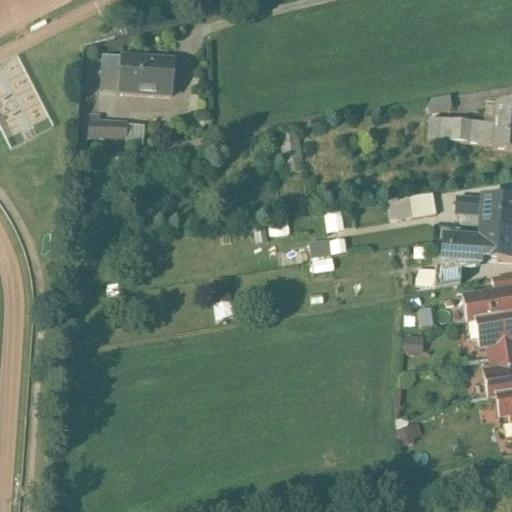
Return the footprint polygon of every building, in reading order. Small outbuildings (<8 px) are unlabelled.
[(173,64),(102,59),(100,82),(119,83),(118,95),(171,99),(173,64)] [(448,99),(426,103),(428,116),(450,112),(448,99)] [(511,106),(495,105),(493,132),(483,131),(483,127),(428,122),(426,143),(492,149),(492,152),(511,153),(511,106)] [(126,126),(99,125),(100,118),(89,118),(87,141),(109,141),(109,146),(125,146),(126,126)] [(144,147),(144,126),(128,126),(128,147),(144,147)] [(302,174),(300,131),(281,132),(284,175),(302,174)] [(433,198),(421,200),(425,224),(437,221),(433,198)] [(511,203),(482,202),(482,207),(482,209),(481,222),(480,233),(511,235),(511,203)] [(482,207),(448,205),(447,220),(481,222),(482,209),(482,207)] [(344,234),(342,214),(325,215),(326,235),(344,234)] [(478,264),(479,263),(511,265),(511,235),(480,233),(479,244),(443,242),(441,266),(458,267),(459,261),(478,262),(478,264)] [(345,242),(309,245),(310,259),(346,257),(345,242)] [(331,260),(313,262),(315,275),(333,272),(331,260)] [(458,267),(441,266),(441,270),(441,272),(459,273),(459,275),(460,275),(479,272),(479,263),(478,264),(478,262),(459,261),(458,267)] [(441,270),(435,270),(434,274),(433,290),(433,292),(459,288),(460,275),(459,275),(459,273),(441,272),(441,270)] [(434,274),(418,273),(417,289),(433,290),(434,274)] [(511,278),(491,282),(493,296),(511,293),(511,294),(511,293),(511,278)] [(210,306),(232,304),(230,280),(208,282),(210,306)] [(493,296),(461,301),(466,328),(468,328),(474,327),(474,326),(511,319),(511,295),(511,294),(511,293),(493,296)] [(511,319),(474,326),(474,327),(477,343),(479,352),(487,351),(511,346),(511,319)] [(474,327),(468,328),(471,344),(477,343),(474,327)] [(403,339),(403,357),(423,357),(423,340),(403,339)] [(511,346),(487,351),(489,363),(511,359),(511,346)] [(511,359),(489,363),(491,375),(511,371),(511,359)] [(511,371),(491,375),(482,377),(482,378),(483,378),(487,403),(495,402),(495,401),(511,398),(511,371)] [(511,398),(495,401),(495,402),(498,423),(508,422),(509,428),(511,427),(511,398)]
